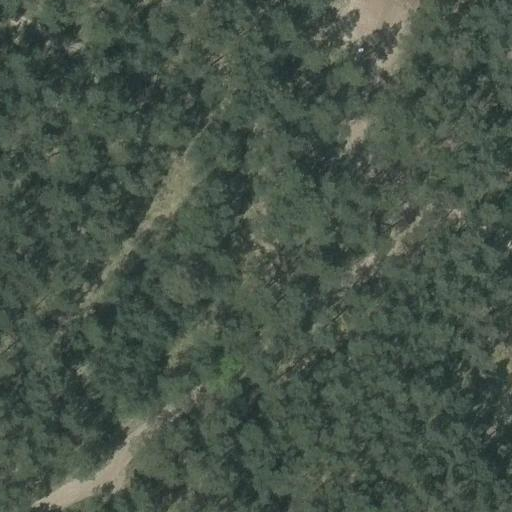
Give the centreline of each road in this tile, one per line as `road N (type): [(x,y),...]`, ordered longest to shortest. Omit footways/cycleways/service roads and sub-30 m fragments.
road 1 (track): [(0,17),(385,181),(425,213),(511,238)]
road 2 (track): [(32,511),(214,382),(425,213)]
road 3 (track): [(202,107),(163,182),(67,320),(69,351),(112,456)]
road 4 (track): [(348,167),(383,0)]
